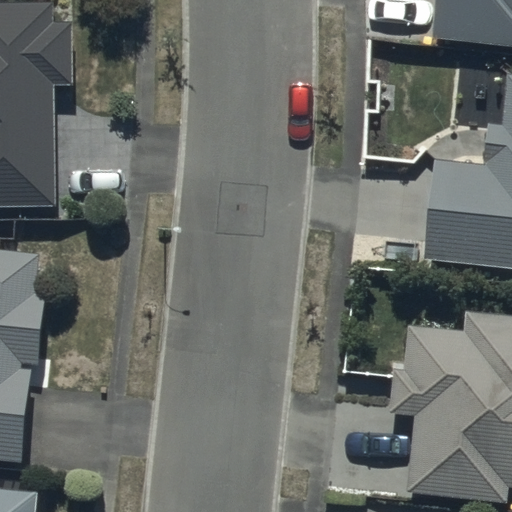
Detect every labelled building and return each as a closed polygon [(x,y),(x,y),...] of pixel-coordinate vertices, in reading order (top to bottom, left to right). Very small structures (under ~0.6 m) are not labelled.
[(511,0),(440,0),(436,50),(511,57),(511,0)] [(0,220),(59,220),(58,97),(75,97),(74,34),(52,34),(52,15),(0,15),(0,220)] [(437,171),(427,268),(511,277),(511,85),(509,85),(503,140),(490,139),(486,176),(437,171)] [(0,471),(24,473),(32,378),(39,378),(46,306),(39,306),(42,266),(0,262),(0,471)] [(468,345),(409,340),(406,383),(392,382),(389,423),(414,425),(407,508),(453,511),(511,511),(511,505),(511,330),(469,326),(468,345)] [(0,511),(34,511),(35,503),(0,500),(0,511)]
